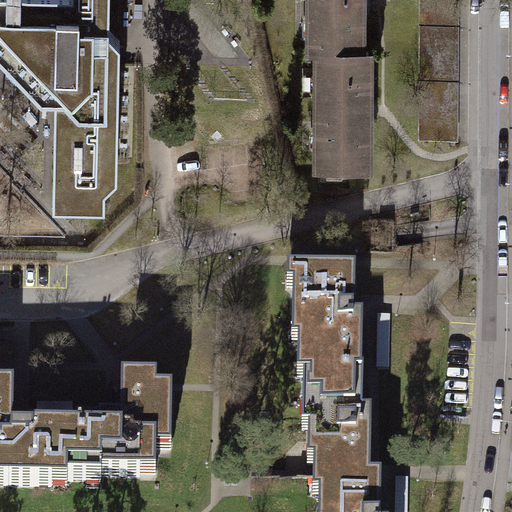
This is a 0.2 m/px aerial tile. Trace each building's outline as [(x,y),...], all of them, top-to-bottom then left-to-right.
[(0,0),(0,54),(38,94),(51,94),(49,201),(100,201),(101,156),(113,157),(115,38),(106,38),(106,0),(0,0)] [(356,0),(306,0),(307,50),(312,51),(356,51),(356,0)] [(452,0),(414,0),(414,139),(452,140),(452,0)] [(312,51),(311,168),(365,168),(366,51),(356,51),(312,51)] [(304,365),(304,379),(358,380),(359,323),(347,323),(349,275),(295,274),(295,289),(290,289),(289,326),(296,326),(296,343),(294,343),(293,364),(304,365)] [(66,432),(66,482),(86,482),(86,473),(98,473),(98,476),(140,477),(140,468),(156,468),(157,444),(172,444),(173,391),(151,391),(151,380),(121,379),(120,423),(99,423),(99,426),(89,425),(75,425),(75,432),(66,432)] [(309,479),(320,480),(365,481),(367,416),(357,416),(358,380),(304,379),(299,379),(298,430),(305,430),(304,463),(310,463),(309,479)] [(66,482),(66,432),(30,431),(30,433),(21,433),(13,433),(14,389),(0,389),(0,486),(52,487),(52,478),(64,478),(64,482),(66,482)] [(374,511),(376,481),(365,481),(320,480),(320,493),(316,493),(315,511),(374,511)]
